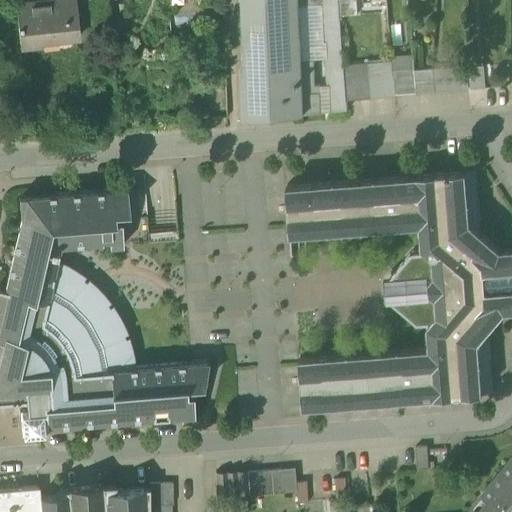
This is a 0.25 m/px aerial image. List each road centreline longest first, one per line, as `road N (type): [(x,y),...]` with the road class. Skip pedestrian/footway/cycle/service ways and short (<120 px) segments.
road 1 (unclassified): [(249,142),(273,437)]
road 2 (unclassified): [(0,458),(273,437)]
road 3 (unclassified): [(273,437),(499,418),(511,397)]
road 4 (unclassified): [(249,142),(0,162)]
road 5 (unclassified): [(481,123),(249,142)]
